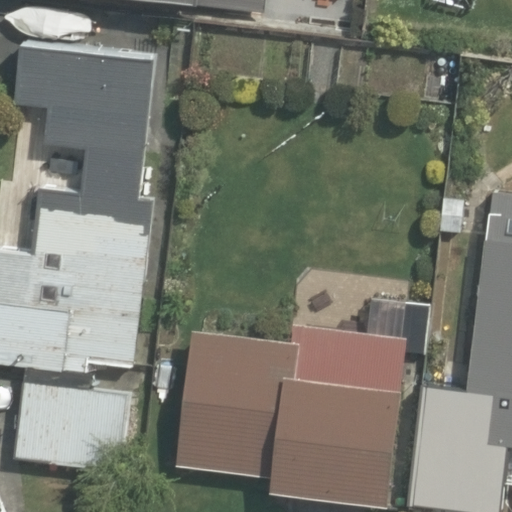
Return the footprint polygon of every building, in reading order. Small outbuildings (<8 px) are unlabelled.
[(164,0),(266,10),(266,0),(164,0)] [(0,359),(92,369),(93,360),(140,365),(175,61),(37,46),(31,104),(60,108),(56,137),(94,141),(91,173),(51,168),(42,249),(0,243),(0,359)] [(434,387),(420,502),(499,511),(503,511),(507,478),(511,479),(511,187),(496,186),(470,391),(434,387)] [(411,511),(429,348),(412,346),(416,302),(372,297),(367,342),(196,324),(182,463),(287,474),(285,499),(411,511)] [(138,388),(25,379),(19,459),(132,468),(138,388)]
